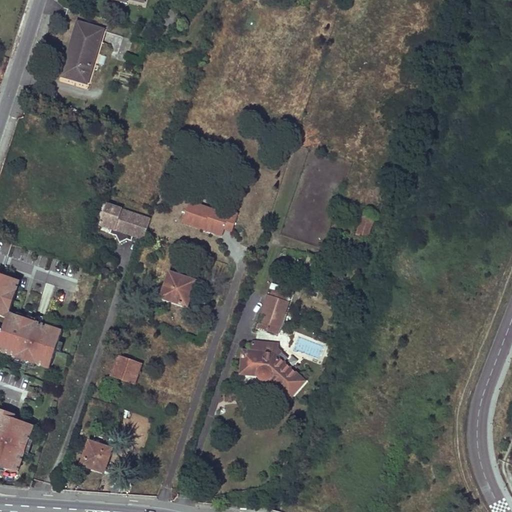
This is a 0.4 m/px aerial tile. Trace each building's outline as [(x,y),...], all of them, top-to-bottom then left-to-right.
[(111,0),(118,0),(126,2),(147,10),(150,0),(111,0)] [(177,19),(169,17),(166,26),(175,29),(177,19)] [(76,35),(80,22),(78,21),(61,75),(66,76),(79,36),(76,35)] [(66,76),(76,80),(86,83),(103,29),(80,22),(76,35),(79,36),(66,76)] [(229,211),(228,215),(189,201),(182,222),(203,229),(204,226),(223,232),(224,229),(231,231),(237,214),(229,211)] [(115,236),(118,243),(126,240),(128,235),(133,237),(143,241),(145,236),(150,220),(136,215),(132,217),(129,218),(127,215),(125,211),(107,204),(99,225),(111,229),(114,230),(113,233),(115,236)] [(357,234),(362,236),(367,238),(375,216),(364,212),(357,234)] [(223,232),(204,226),(203,229),(222,235),(223,232)] [(190,297),(189,297),(188,296),(194,280),(170,272),(161,297),(187,306),(190,297)] [(4,332),(0,330),(0,314),(5,316),(13,291),(17,292),(21,281),(0,273),(0,349),(52,367),(64,331),(37,322),(36,323),(17,317),(11,320),(7,333),(4,332)] [(10,314),(17,292),(13,291),(5,316),(9,317),(10,314)] [(259,327),(268,330),(278,333),(288,303),(284,302),(286,296),(273,291),(271,297),(268,296),(259,322),(260,323),(259,327)] [(7,333),(11,320),(17,317),(10,314),(9,317),(4,332),(7,333)] [(266,380),(267,380),(268,379),(288,397),(303,381),(276,357),(281,352),(277,350),(278,344),(254,342),(251,345),(251,352),(243,351),(241,373),(258,375),(259,376),(259,377),(259,378),(260,379),(261,380),(262,380),(263,380),(264,381),(265,381),(266,380)] [(134,384),(138,374),(141,365),(118,356),(111,375),(134,384)] [(18,470),(34,425),(14,418),(16,414),(0,408),(0,463),(7,465),(6,468),(18,470)] [(91,465),(97,468),(104,470),(111,449),(89,441),(81,464),(90,468),(91,465)]
